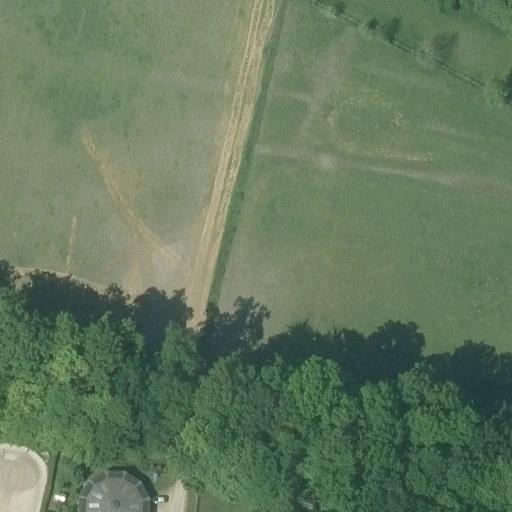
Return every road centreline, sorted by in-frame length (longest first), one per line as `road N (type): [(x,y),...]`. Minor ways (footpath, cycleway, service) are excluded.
road 1 (unclassified): [(511,494),(192,425)]
road 2 (unclassified): [(192,425),(0,385)]
